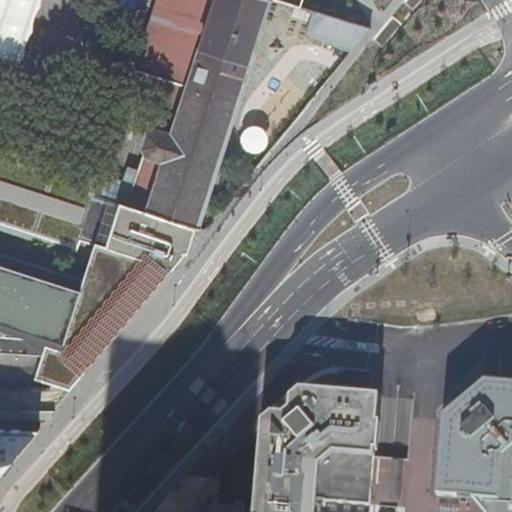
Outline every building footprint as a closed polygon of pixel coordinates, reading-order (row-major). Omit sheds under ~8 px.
[(159,0),(149,33),(155,44),(144,49),(139,67),(165,76),(162,87),(163,92),(141,168),(136,185),(135,187),(129,194),(125,204),(130,205),(130,204),(199,226),(271,0),(159,0)] [(371,29),(296,6),(290,23),(309,29),(308,33),(311,37),(354,50),(371,29)] [(0,134),(0,140),(103,173),(105,168),(0,134)] [(0,160),(62,181),(62,183),(96,194),(103,173),(0,140),(0,160)] [(141,252),(126,300),(143,305),(190,250),(192,245),(199,226),(130,204),(130,205),(125,204),(98,195),(96,194),(62,183),(62,181),(0,160),(0,215),(82,241),(84,232),(111,241),(111,243),(141,252)] [(106,173),(98,195),(125,204),(129,194),(135,187),(136,185),(141,168),(137,167),(133,182),(106,173)] [(80,338),(97,287),(0,256),(0,358),(72,362),(78,346),(73,345),(75,336),(80,338)] [(317,511),(317,509),(358,511),(370,511),(375,458),(376,458),(379,431),(377,431),(383,397),(308,392),(304,405),(298,410),(292,406),(289,405),(285,407),(259,424),(253,505),(257,506),(256,511),(317,511)] [(442,424),(436,504),(470,505),(476,511),(511,511),(511,398),(481,396),(480,405),(481,407),(473,415),(468,410),(463,408),(458,410),(442,424)] [(0,477),(35,436),(57,410),(0,409),(0,477)]
